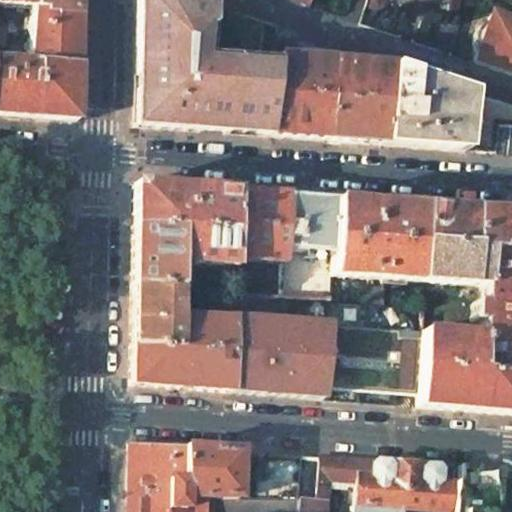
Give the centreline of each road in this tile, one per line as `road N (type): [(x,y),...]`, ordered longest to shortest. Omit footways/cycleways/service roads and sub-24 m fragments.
road 1 (residential): [(86,411),(511,443)]
road 2 (residential): [(511,182),(97,152)]
road 3 (residential): [(236,0),(511,94)]
road 4 (residential): [(86,411),(97,152)]
road 5 (residential): [(97,152),(102,0)]
